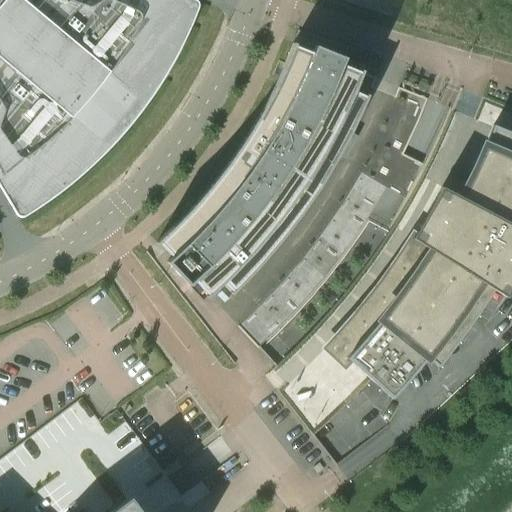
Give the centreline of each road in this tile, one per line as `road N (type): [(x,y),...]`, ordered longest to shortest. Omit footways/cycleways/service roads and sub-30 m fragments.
road 1 (residential): [(95,226),(303,500),(341,473)]
road 2 (unclassified): [(95,226),(198,116),(254,5)]
road 3 (unclassified): [(254,5),(481,68)]
